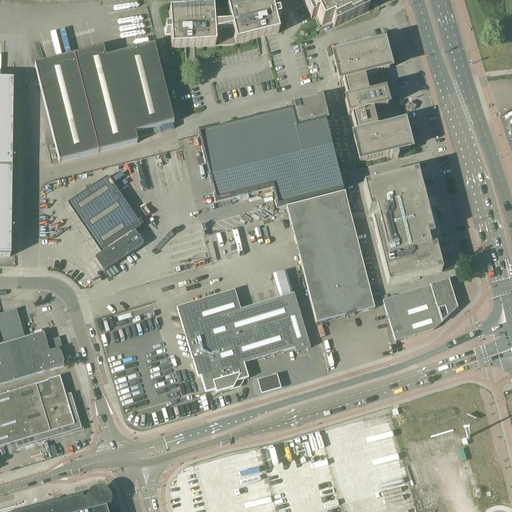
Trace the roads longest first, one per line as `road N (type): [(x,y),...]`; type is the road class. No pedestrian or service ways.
road 1 (tertiary): [(511,325),(130,451)]
road 2 (tertiary): [(160,458),(511,344)]
road 3 (unclassified): [(0,283),(52,286),(75,309),(118,454)]
road 4 (secondary): [(452,106),(511,325)]
road 5 (secondary): [(511,222),(472,99)]
